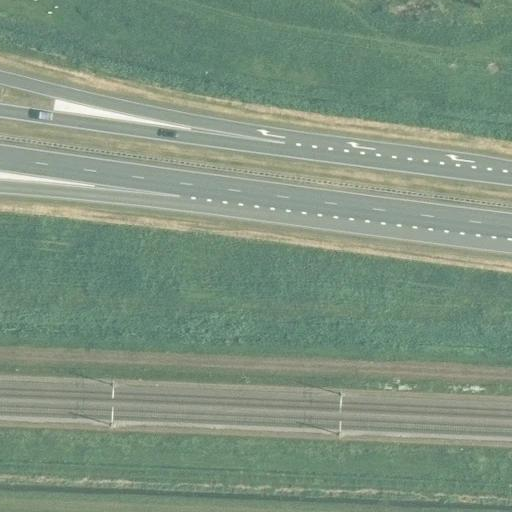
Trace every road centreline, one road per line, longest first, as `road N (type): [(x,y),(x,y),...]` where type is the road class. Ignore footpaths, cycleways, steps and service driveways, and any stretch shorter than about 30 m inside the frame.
road 1 (track): [(0,356),(511,377)]
road 2 (trunk): [(180,190),(511,233)]
road 3 (trunk): [(282,151),(0,79)]
road 4 (trunk): [(282,151),(0,111)]
road 5 (trunk): [(511,180),(282,151)]
road 6 (trunk): [(0,165),(180,190)]
road 7 (trunk): [(0,185),(180,190)]
